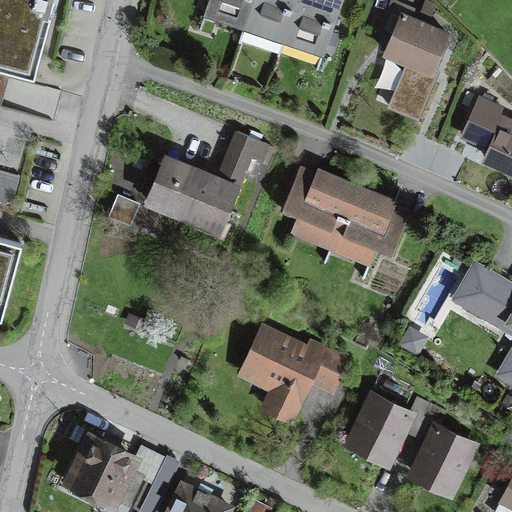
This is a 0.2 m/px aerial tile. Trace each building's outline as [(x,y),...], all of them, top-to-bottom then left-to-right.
[(0,0),(0,67),(34,77),(54,0),(0,0)] [(247,19),(253,0),(209,0),(207,6),(246,19),(247,19)] [(253,0),(247,19),(241,39),(279,52),(286,33),(296,0),(253,0)] [(296,0),(286,33),(326,46),(341,0),(296,0)] [(385,52),(408,62),(433,70),(448,35),(409,18),(413,8),(394,0),(391,0),(381,25),(394,31),(385,52)] [(437,72),(433,70),(408,62),(389,106),(418,118),(437,72)] [(492,147),(487,158),(511,169),(511,121),(495,114),(498,108),(480,100),(464,135),(492,147)] [(164,157),(147,199),(219,230),(244,169),(255,174),(268,143),(237,131),(217,179),(164,157)] [(334,240),(357,183),(356,184),(318,168),(316,173),(300,167),(282,209),(298,216),(295,224),(333,240),(334,240)] [(20,175),(0,169),(0,198),(7,202),(12,203),(20,175)] [(357,183),(334,240),(373,256),(376,248),(392,254),(409,212),(394,206),(396,201),(357,185),(358,183),(357,183)] [(21,243),(0,237),(0,317),(1,318),(21,243)] [(502,317),(510,322),(511,318),(511,286),(476,265),(466,281),(476,287),(466,303),(499,322),(502,317)] [(511,318),(510,322),(511,322),(511,354),(511,355),(501,373),(511,379),(511,318)] [(408,327),(402,346),(423,351),(429,332),(408,327)] [(278,379),(267,402),(292,414),(312,370),(319,373),(330,350),(311,341),(306,351),(263,331),(244,369),(261,377),(263,372),(278,379)] [(416,433),(431,403),(417,396),(409,412),(374,395),(352,440),(388,457),(403,427),(416,433)] [(430,440),(415,471),(451,488),(473,443),(438,426),(445,410),(431,403),(416,433),(430,440)] [(90,437),(70,477),(113,498),(114,497),(129,504),(142,477),(128,470),(133,458),(90,437)] [(147,479),(134,506),(139,509),(152,482),(147,479)] [(182,483),(167,511),(226,511),(229,506),(213,498),(214,496),(182,483)]
